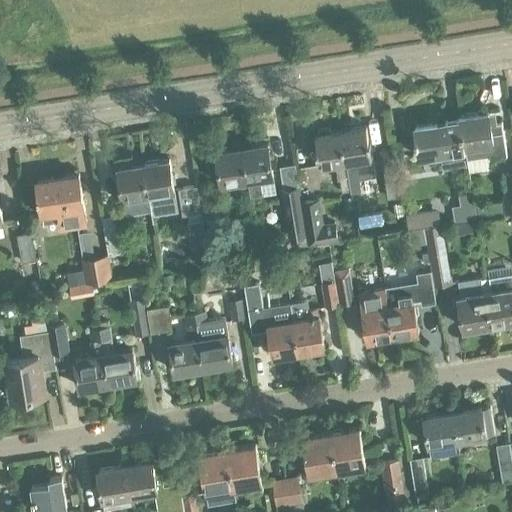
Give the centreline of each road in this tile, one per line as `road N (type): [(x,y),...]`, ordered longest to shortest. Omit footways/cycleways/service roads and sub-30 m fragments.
road 1 (residential): [(0,449),(511,364)]
road 2 (secondary): [(511,43),(0,125)]
